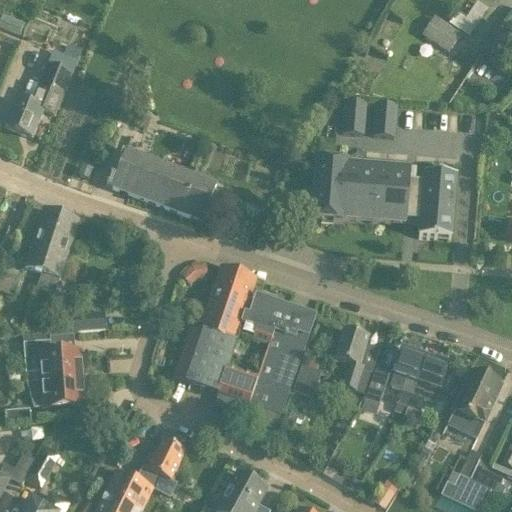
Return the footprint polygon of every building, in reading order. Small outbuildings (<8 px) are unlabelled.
[(467,16),(458,10),(450,23),(470,37),(489,7),(478,0),(467,16)] [(23,36),(28,23),(5,14),(0,27),(23,36)] [(421,38),(447,55),(460,37),(433,19),(421,38)] [(16,63),(33,70),(42,48),(25,40),(16,63)] [(32,141),(43,114),(55,119),(72,77),(47,67),(30,108),(15,102),(4,130),(32,141)] [(344,105),(342,136),(362,138),(365,106),(344,105)] [(396,109),(375,107),(372,139),(393,141),(396,109)] [(501,126),(488,124),(486,135),(499,138),(501,126)] [(126,154),(112,192),(201,225),(215,187),(126,154)] [(347,166),(315,163),(310,223),(342,226),(342,223),(404,228),(404,224),(419,225),(418,241),(450,243),(455,180),(423,177),(422,186),(407,185),(408,172),(347,168),(347,166)] [(91,173),(82,169),(78,178),(88,181),(91,173)] [(24,270),(41,276),(42,276),(61,218),(43,212),(24,270)] [(78,224),(61,218),(42,276),(41,276),(36,290),(54,296),(59,282),(78,224)] [(210,278),(207,264),(186,268),(188,282),(210,278)] [(21,277),(0,270),(0,294),(14,299),(21,277)] [(185,386),(216,396),(225,370),(236,338),(243,317),(255,282),(221,271),(199,334),(190,331),(173,381),(186,385),(185,386)] [(225,370),(216,396),(232,402),(227,417),(274,433),(313,320),(255,300),(249,319),(243,317),(236,338),(268,348),(257,381),(225,370)] [(74,316),(75,335),(104,333),(103,313),(74,316)] [(339,390),(356,395),(362,372),(371,375),(378,352),(366,348),(368,340),(343,332),(333,363),(347,367),(339,390)] [(49,344),(22,346),(25,385),(40,384),(81,382),(79,354),(49,356),(49,344)] [(402,393),(397,407),(408,410),(424,359),(401,351),(392,377),(394,378),(390,389),(402,393)] [(424,359),(408,410),(419,414),(424,401),(437,405),(442,403),(449,382),(443,380),(448,367),(424,359)] [(292,394),(311,401),(320,376),(302,369),(292,394)] [(389,375),(375,370),(366,397),(380,402),(389,375)] [(476,442),(489,418),(486,417),(500,390),(497,388),(498,385),(498,382),(496,380),(495,379),(493,378),(491,377),(488,378),(486,379),(484,383),(481,381),(480,383),(470,378),(446,427),(476,442)] [(33,412),(42,411),(83,409),(81,382),(40,384),(25,385),(33,412)] [(28,412),(4,414),(5,427),(29,425),(28,412)] [(184,455),(161,444),(153,461),(148,458),(135,484),(115,474),(97,511),(142,511),(152,492),(169,501),(176,487),(170,484),(184,455)] [(511,445),(508,455),(507,455),(502,466),(511,470),(511,445)] [(42,450),(34,465),(22,485),(38,494),(58,460),(42,450)] [(418,460),(424,464),(430,454),(424,450),(418,460)] [(468,511),(479,511),(490,494),(468,484),(478,464),(480,459),(470,454),(458,479),(459,479),(454,490),(446,487),(441,499),(468,511)] [(20,489),(22,485),(34,465),(21,458),(12,473),(2,468),(0,471),(0,495),(8,482),(20,489)] [(468,484),(490,494),(501,499),(504,492),(499,489),(502,482),(488,476),(480,465),(478,464),(468,484)] [(253,511),(256,508),(264,494),(235,477),(215,511),(253,511)] [(389,479),(382,489),(394,497),(401,487),(389,479)] [(63,511),(66,508),(48,498),(41,510),(28,503),(23,511),(63,511)]
